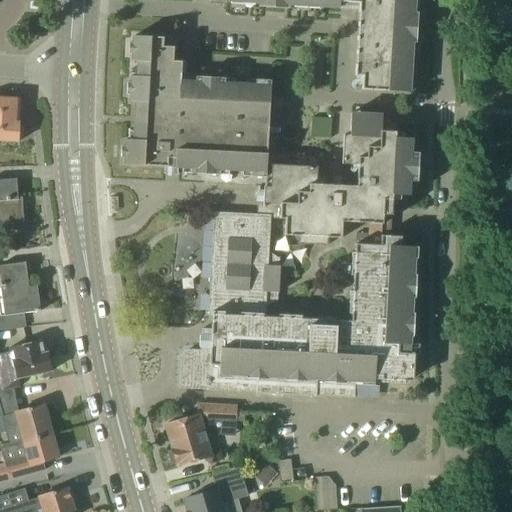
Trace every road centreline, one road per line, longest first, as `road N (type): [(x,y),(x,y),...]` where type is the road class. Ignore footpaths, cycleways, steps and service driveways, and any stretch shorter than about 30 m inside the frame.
road 1 (residential): [(444,511),(444,15)]
road 2 (primary): [(143,511),(77,210)]
road 3 (primary): [(59,64),(64,155),(77,210)]
road 4 (primary): [(77,210),(82,67)]
